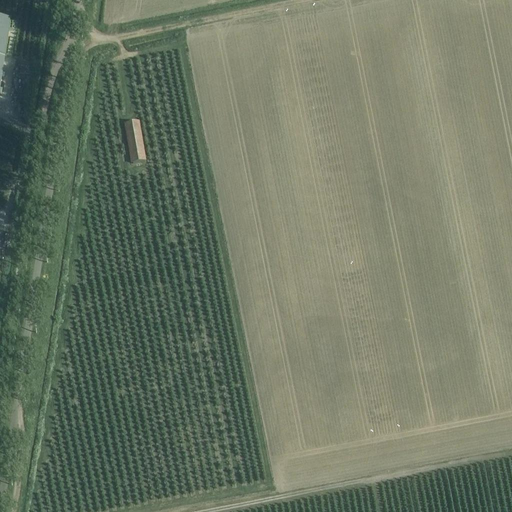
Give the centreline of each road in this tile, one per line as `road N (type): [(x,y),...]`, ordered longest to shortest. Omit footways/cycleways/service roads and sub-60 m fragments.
road 1 (unclassified): [(0,508),(79,0)]
road 2 (track): [(197,511),(511,448)]
road 3 (track): [(71,48),(307,0)]
road 4 (track): [(0,389),(30,181)]
